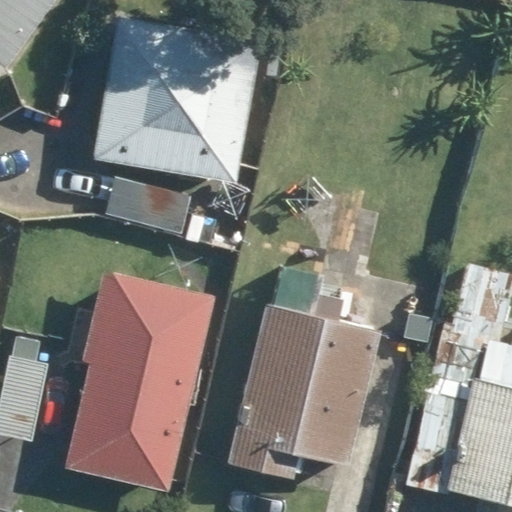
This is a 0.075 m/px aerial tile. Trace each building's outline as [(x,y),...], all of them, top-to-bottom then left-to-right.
[(0,0),(0,56),(39,0),(0,0)] [(245,41),(108,22),(88,158),(225,178),(245,41)] [(511,271),(511,269),(464,262),(453,329),(502,336),(511,271)] [(153,489),(196,297),(101,276),(58,468),(153,489)] [(368,329),(250,304),(216,463),(283,477),(287,457),(338,468),(368,329)] [(511,376),(511,347),(432,330),(399,482),(475,498),(471,511),(511,511),(511,390),(509,390),(511,376)] [(42,362),(0,355),(0,440),(28,445),(42,362)] [(380,511),(382,495),(350,492),(349,509),(323,507),(322,511),(380,511)]
